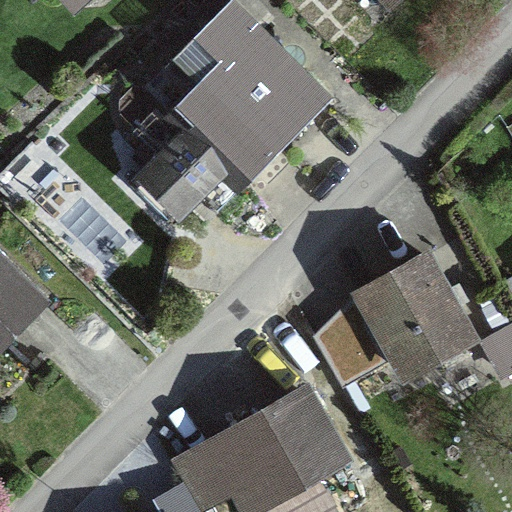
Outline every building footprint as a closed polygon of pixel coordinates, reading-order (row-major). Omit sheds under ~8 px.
[(329,100),(229,2),(194,37),(219,61),(165,116),(155,108),(132,131),(155,154),(127,182),(173,228),(192,209),(206,224),(329,100)] [(471,337),(454,307),(467,300),(458,284),(445,291),(425,255),(359,292),(315,338),(341,384),(386,359),(365,322),(373,317),(405,374),(471,337)] [(0,343),(43,300),(0,257),(0,343)] [(511,370),(511,324),(486,339),(505,374),(511,370)] [(342,459),(303,392),(178,463),(204,508),(234,491),(246,511),(327,511),(308,479),(342,459)] [(201,511),(200,510),(184,482),(153,499),(160,511),(201,511)]
